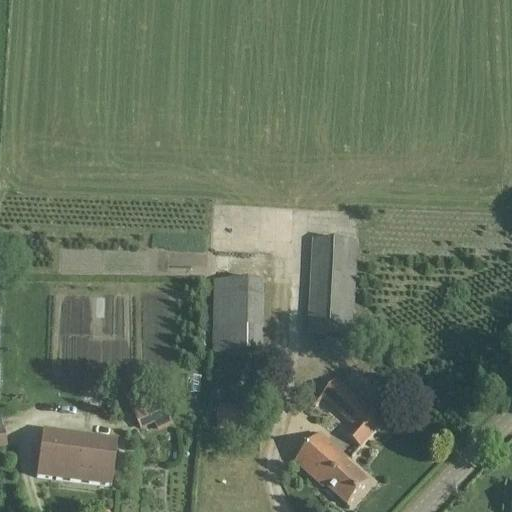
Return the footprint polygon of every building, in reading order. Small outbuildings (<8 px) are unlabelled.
[(315,242),(309,336),(368,338),(370,319),(354,318),(358,245),(315,242)] [(210,355),(263,355),(264,285),(213,283),(210,355)] [(386,425),(340,383),(324,400),(357,430),(349,438),(363,451),(386,425)] [(130,406),(141,431),(169,420),(157,393),(130,406)] [(219,406),(218,430),(242,432),(243,407),(219,406)] [(117,443),(43,434),(36,479),(111,490),(117,443)] [(325,488),(347,508),(368,483),(347,463),(348,461),(321,438),(296,465),(323,490),(325,488)]
